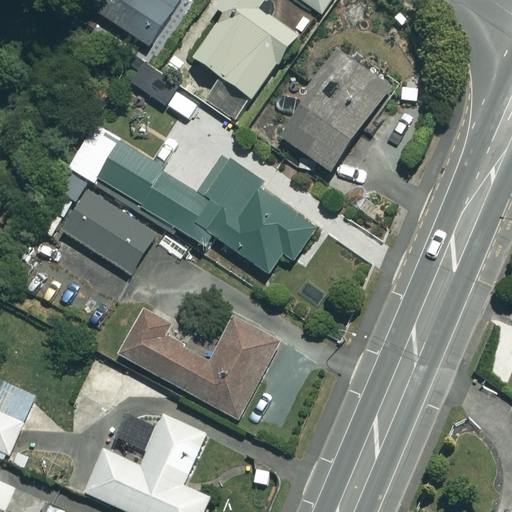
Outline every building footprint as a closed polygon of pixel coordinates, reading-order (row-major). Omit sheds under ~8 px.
[(172,12),(153,0),(93,0),(88,8),(147,49),(172,12)] [(209,0),(205,6),(223,18),(193,62),(250,101),(294,37),(258,12),(266,0),(298,0),(320,14),(329,0),(209,0)] [(389,88),(335,49),(304,94),(307,96),(276,139),(327,175),(389,88)] [(176,89),(141,66),(129,83),(165,107),(176,89)] [(215,241),(225,247),(218,257),(237,270),(244,260),(268,276),(281,257),(292,264),(318,225),(259,187),(261,184),(222,158),(198,194),(94,126),(66,168),(203,259),(215,241)] [(156,234),(87,191),(60,233),(130,277),(156,234)] [(171,331),(143,317),(121,359),(239,422),(279,346),(232,321),(209,364),(166,342),(171,331)] [(48,403),(0,383),(0,458),(22,468),(48,403)] [(204,436),(161,416),(138,468),(102,452),(83,495),(121,511),(203,511),(209,499),(181,487),(204,436)]
